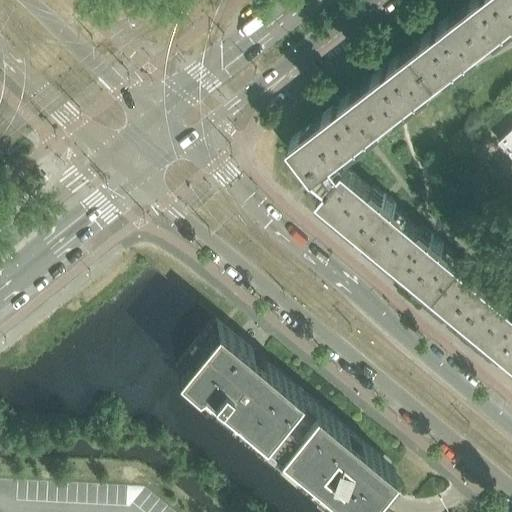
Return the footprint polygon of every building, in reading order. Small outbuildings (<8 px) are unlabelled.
[(511,19),(511,0),(472,0),(461,9),(485,40),(511,19)] [(485,40),(461,9),(412,47),(436,78),(455,63),(459,67),(468,60),(465,56),(485,40)] [(436,78),(412,47),(362,85),(386,116),(406,101),(409,105),(418,98),(415,94),(436,78)] [(386,116),(362,85),(314,122),(337,154),(357,139),(360,143),(369,136),(366,132),(386,116)] [(337,154),(314,122),(288,142),(312,174),(313,173),(314,174),(330,159),(337,154)] [(511,127),(499,139),(511,153),(511,127)] [(338,211),(363,181),(343,164),(344,162),(337,154),(330,159),(314,174),(326,183),(317,194),(338,211)] [(411,220),(392,205),(395,201),(386,193),(383,197),(363,181),(338,211),(386,251),(411,220)] [(458,260),(439,244),(442,240),(433,232),(430,236),(411,220),(386,251),(433,290),(458,260)] [(506,299),(487,283),(490,280),(481,272),(478,276),(458,260),(433,290),(481,330),(506,299)] [(511,303),(506,299),(481,330),(511,355),(511,303)] [(394,464),(267,359),(251,347),(216,318),(176,365),(212,395),(321,486),(313,495),(326,505),(333,488),(357,508),(394,464)]
